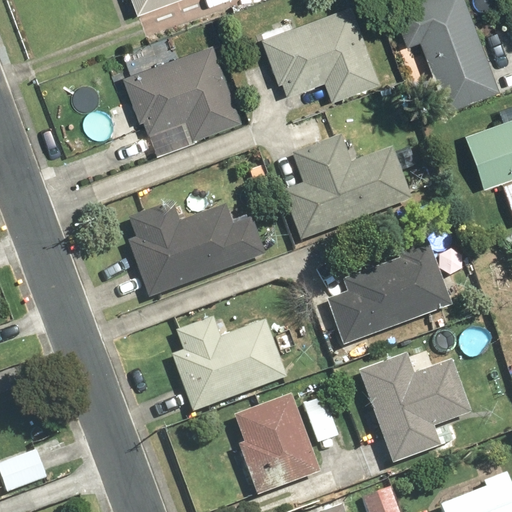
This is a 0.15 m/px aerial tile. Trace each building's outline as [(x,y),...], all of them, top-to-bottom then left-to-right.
[(127,0),(133,14),(173,0),(127,0)] [(379,81),(349,0),(256,35),(275,84),(278,83),(283,98),(322,84),(329,100),(379,81)] [(443,110),(495,88),(456,0),(398,0),(385,6),(403,48),(414,43),(443,110)] [(238,125),(215,48),(177,59),(170,38),(125,53),(132,73),(123,75),(142,138),(148,136),(152,151),(238,125)] [(502,121),(463,133),(481,191),(501,185),(511,220),(511,103),(498,108),(502,121)] [(301,183),(279,191),(298,242),(413,200),(394,147),(349,164),(339,137),(291,154),(301,183)] [(143,297),(261,255),(247,215),(234,219),(228,201),(173,221),(167,203),(125,218),(132,238),(124,240),(143,297)] [(324,300),(341,346),(449,305),(426,244),(341,275),(347,291),(324,300)] [(211,317),(176,329),(181,346),(167,351),(189,415),(286,381),(265,318),(217,334),(211,317)] [(405,353),(356,370),(390,466),(450,445),(443,425),(470,416),(451,360),(431,367),(425,351),(406,358),(405,353)] [(292,395),(234,414),(242,438),(233,441),(252,498),(318,475),(292,395)] [(301,406),(302,409),(316,443),(338,434),(322,398),(301,406)] [(482,487),(436,506),(438,511),(511,511),(511,498),(502,473),(480,482),(482,487)] [(398,511),(390,485),(359,495),(364,511),(398,511)] [(341,511),(338,503),(313,511),(341,511)]
